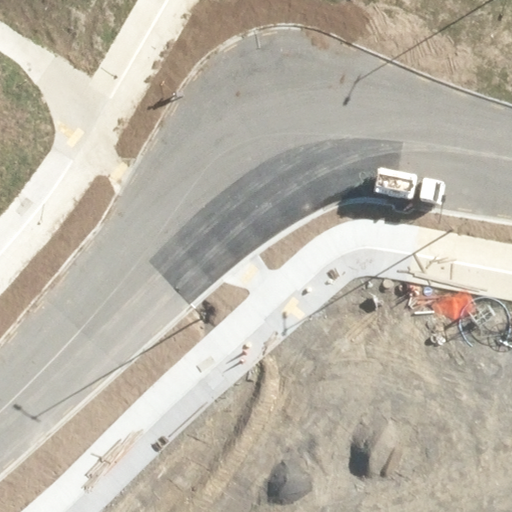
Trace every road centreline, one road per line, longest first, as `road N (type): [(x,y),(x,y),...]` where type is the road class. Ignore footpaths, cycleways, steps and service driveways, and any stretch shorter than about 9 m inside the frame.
road 1 (tertiary): [(302,117),(269,129),(212,178),(0,417)]
road 2 (tertiary): [(302,117),(389,122),(511,155)]
road 3 (tertiary): [(302,117),(153,0)]
